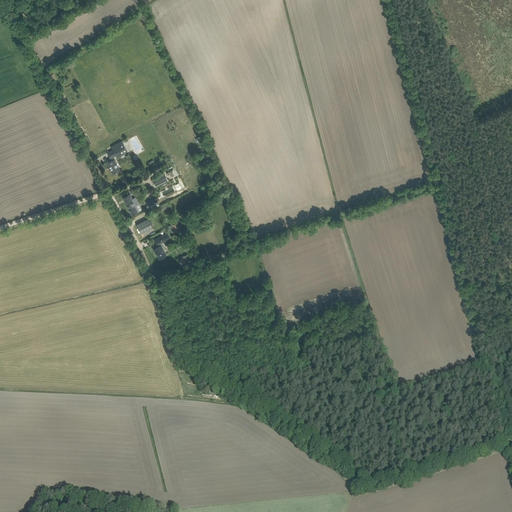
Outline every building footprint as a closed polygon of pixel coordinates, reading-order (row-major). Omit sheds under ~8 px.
[(135,144),(138,151),(146,147),(141,136),(140,136),(138,132),(130,135),(134,144),(135,144)] [(118,157),(128,151),(123,141),(112,147),(114,150),(108,153),(111,159),(117,156),(118,157)] [(108,163),(113,173),(120,170),(114,159),(108,163)] [(169,180),(165,173),(152,179),(156,187),(169,180)] [(132,215),(142,209),(136,197),(132,198),(130,194),(126,196),(125,194),(123,195),(124,197),(123,197),(132,215)] [(146,201),(151,210),(160,205),(158,201),(156,202),(153,197),(146,201)] [(155,230),(149,218),(136,224),(143,236),(155,230)] [(168,226),(173,233),(182,229),(178,221),(168,226)] [(189,246),(183,232),(178,234),(185,248),(189,246)] [(159,246),(154,249),(159,258),(164,256),(167,254),(164,248),(165,247),(162,242),(162,241),(163,242),(170,238),(170,237),(168,233),(167,233),(159,237),(154,240),(157,244),(158,244),(159,246)] [(187,254),(183,256),(184,261),(189,260),(193,258),(190,253),(187,254)]
